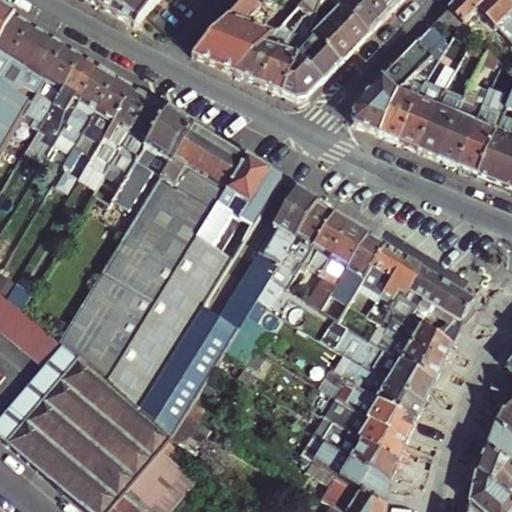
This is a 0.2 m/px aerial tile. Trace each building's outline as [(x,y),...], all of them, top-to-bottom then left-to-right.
[(80,0),(100,11),(108,0),(80,0)] [(108,0),(100,11),(117,20),(134,0),(108,0)] [(134,0),(117,20),(137,31),(147,21),(166,0),(134,0)] [(240,82),(276,42),(248,31),(276,0),(296,0),(306,9),(300,15),(307,21),(312,15),(315,17),(319,20),(321,16),(327,0),(254,0),(195,62),(240,82)] [(329,0),(328,0),(327,0),(321,16),(328,22),(339,10),(329,0)] [(339,10),(345,16),(372,41),(387,26),(360,0),(328,0),(329,0),(339,10)] [(360,0),(387,26),(403,10),(393,0),(360,0)] [(393,0),(403,10),(412,0),(393,0)] [(511,8),(509,6),(503,0),(467,0),(451,18),(467,34),(481,20),(499,38),(501,37),(511,47),(511,8)] [(0,46),(16,20),(0,10),(0,46)] [(304,28),(315,17),(312,15),(307,21),(300,15),(276,42),(240,82),(261,91),(304,28)] [(319,20),(310,41),(343,72),(372,41),(345,16),(330,32),(323,26),(328,22),(321,16),(319,20)] [(319,20),(315,17),(304,28),(261,91),(285,102),(310,41),(319,20)] [(467,34),(451,18),(419,50),(435,63),(442,69),(467,34)] [(33,109),(15,98),(49,41),(16,20),(0,46),(0,163),(25,123),(33,109)] [(49,41),(15,98),(33,109),(68,53),(49,41)] [(343,72),(310,41),(285,102),(298,107),(309,107),(343,72)] [(402,95),(435,63),(419,50),(353,117),(355,131),(381,142),(402,95)] [(68,53),(33,109),(25,123),(42,134),(50,120),(85,63),(68,53)] [(85,63),(50,120),(42,134),(49,138),(44,145),(54,151),(67,130),(101,74),(85,63)] [(426,91),(430,85),(442,69),(435,63),(402,95),(381,142),(401,150),(426,91)] [(420,159),(446,100),(450,90),(462,71),(454,66),(438,89),(430,85),(426,91),(401,150),(420,159)] [(78,150),(83,140),(117,84),(101,74),(67,130),(54,151),(47,162),(41,172),(58,182),(64,173),(78,150)] [(100,151),(135,95),(117,84),(83,140),(100,151)] [(472,86),(469,91),(439,166),(459,175),(491,100),(475,93),(477,88),(472,86)] [(439,166),(469,91),(461,87),(454,103),(446,100),(420,159),(439,166)] [(153,106),(135,95),(100,151),(94,162),(111,173),(153,106)] [(492,98),(491,100),(459,175),(479,183),(505,122),(493,118),(499,101),(494,99),(492,98)] [(505,122),(511,107),(499,101),(493,118),(505,122)] [(511,104),(511,107),(505,122),(479,183),(493,190),(511,143),(511,104)] [(153,106),(111,173),(128,184),(170,117),(153,106)] [(163,184),(195,132),(170,117),(128,184),(122,193),(104,223),(118,232),(152,177),(163,184)] [(66,349),(82,363),(217,145),(195,132),(163,184),(63,347),(64,348),(66,349)] [(511,143),(493,190),(511,197),(511,143)] [(217,145),(82,363),(112,388),(200,247),(250,166),(217,145)] [(85,154),(78,150),(64,173),(71,177),(85,154)] [(105,183),(111,173),(94,162),(88,172),(105,183)] [(235,225),(244,231),(275,181),(250,166),(200,247),(216,256),(235,225)] [(122,193),(128,184),(111,173),(105,183),(122,193)] [(275,181),(244,231),(255,238),(286,188),(275,181)] [(217,380),(230,360),(239,346),(251,326),(262,309),(275,288),(323,211),(300,196),(275,235),(278,237),(283,240),(272,257),(268,254),(223,326),(207,316),(145,416),(178,443),(184,434),(191,423),(195,417),(202,405),(206,399),(217,380)] [(323,211),(275,288),(293,299),(307,278),(312,281),(316,275),(311,272),(316,263),(322,266),(326,258),(320,254),(340,221),(323,211)] [(314,312),(324,318),(372,241),(340,221),(320,254),(326,258),(322,266),(316,263),(311,272),(316,275),(327,283),(331,285),(325,294),(314,312)] [(283,240),(278,237),(268,254),(272,257),(283,240)] [(362,301),(391,253),(372,241),(324,318),(337,326),(345,330),(355,313),(342,304),(346,298),(359,306),(362,301)] [(145,416),(207,316),(236,268),(225,261),(216,256),(200,247),(112,388),(145,416)] [(389,299),(410,264),(391,253),(362,301),(380,312),(389,299)] [(410,264),(389,299),(400,306),(404,298),(411,302),(428,276),(410,264)] [(414,333),(418,326),(430,306),(459,325),(456,330),(466,336),(469,329),(466,328),(480,307),(428,276),(411,302),(404,298),(400,306),(392,319),(395,321),(400,324),(414,333)] [(0,335),(44,372),(64,348),(63,347),(39,327),(23,314),(8,301),(0,294),(0,335)] [(392,319),(380,312),(373,324),(377,326),(381,320),(392,326),(395,321),(392,319)] [(387,332),(393,336),(400,324),(395,321),(392,326),(381,320),(377,326),(387,332)] [(286,348),(251,326),(239,346),(260,358),(267,346),(282,355),(286,348)] [(376,350),(345,330),(337,326),(324,347),(377,380),(430,413),(441,389),(376,350)] [(407,344),(449,370),(459,351),(418,326),(414,333),(407,344)] [(441,389),(449,370),(407,344),(393,336),(387,332),(376,350),(441,389)] [(260,358),(239,346),(230,360),(250,374),(252,371),(260,358)] [(0,427),(0,443),(8,450),(82,363),(66,349),(0,427)] [(260,358),(252,371),(263,378),(271,365),(260,358)] [(82,363),(8,450),(81,511),(118,511),(130,499),(167,456),(175,447),(178,443),(145,416),(112,388),(82,363)] [(344,374),(340,381),(347,386),(352,378),(344,374)] [(352,378),(347,386),(422,432),(430,413),(377,380),(371,388),(353,377),(352,378)] [(422,432),(347,386),(340,381),(337,379),(331,388),(348,399),(342,409),(351,414),(413,452),(422,432)] [(209,410),(202,405),(195,417),(202,421),(209,410)] [(341,431),(404,471),(413,452),(351,414),(342,409),(331,426),(341,431)] [(511,410),(510,409),(496,426),(511,439),(511,410)] [(197,443),(204,431),(191,423),(184,434),(197,443)] [(331,426),(319,445),(395,492),(404,471),(341,431),(331,426)] [(511,439),(496,426),(486,450),(511,471),(511,439)] [(307,463),(313,467),(384,511),(392,511),(395,492),(319,445),(307,463)] [(118,511),(182,511),(203,488),(176,464),(172,461),(180,451),(175,447),(167,456),(130,499),(118,511)] [(511,471),(486,450),(477,475),(511,504),(511,471)] [(384,511),(313,467),(308,476),(315,480),(313,483),(326,491),(329,487),(350,500),(342,511),(384,511)] [(511,511),(511,504),(477,475),(468,511),(511,511)]
